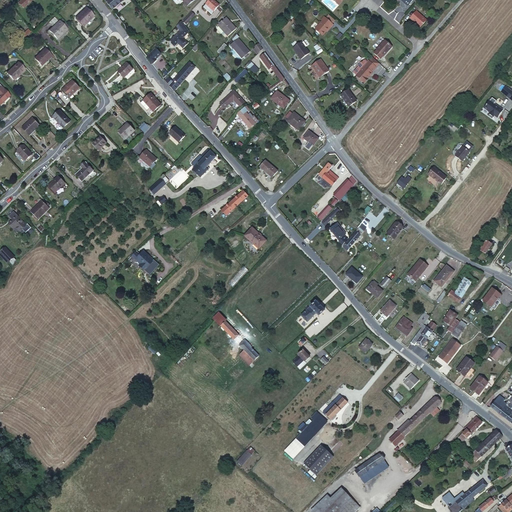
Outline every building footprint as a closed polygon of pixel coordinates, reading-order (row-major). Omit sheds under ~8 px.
[(20,0),(13,8),(17,13),(26,4),(30,0),(20,0)] [(102,0),(110,10),(123,0),(102,0)] [(212,1),(206,5),(213,14),(219,9),(212,1)] [(85,10),(75,20),(81,27),(92,17),(85,10)] [(427,19),(418,10),(411,18),(421,26),(427,19)] [(329,15),(326,17),(333,23),(335,20),(329,15)] [(333,24),(324,16),(321,19),(318,23),(319,24),(315,28),(322,35),(329,27),(330,27),(333,24)] [(190,17),(182,23),(184,26),(192,19),(190,17)] [(235,31),(225,20),(217,27),(227,39),(235,31)] [(58,22),(48,31),(56,40),(66,30),(58,22)] [(180,23),(172,30),(177,35),(173,39),(174,40),(171,44),(175,49),(178,45),(182,50),(187,45),(182,40),(188,34),(180,23)] [(27,29),(19,35),(23,38),(29,32),(27,29)] [(393,46),(385,39),(377,49),(378,49),(384,54),(384,55),(393,46)] [(238,41),(229,48),(235,55),(240,61),(243,59),(245,57),(249,54),(238,41)] [(304,41),(296,47),(304,58),(312,51),(304,41)] [(219,56),(226,48),(224,45),(217,53),(219,56)] [(263,51),(258,45),(253,48),(258,54),(263,51)] [(155,46),(146,55),(151,62),(151,61),(154,59),(161,51),(155,46)] [(384,54),(378,49),(375,52),(381,58),(384,54)] [(43,50),(33,59),(39,65),(49,57),(43,50)] [(286,81),(265,54),(260,59),(269,70),(271,69),(283,83),(286,81)] [(240,61),(235,55),(231,58),(236,63),(240,61)] [(374,57),(370,61),(377,68),(381,63),(374,57)] [(323,59),(314,66),(323,76),(331,71),(323,59)] [(377,68),(369,61),(368,61),(366,59),(364,59),(362,61),(361,61),(358,64),(358,65),(361,69),(362,70),(357,75),(357,76),(365,83),(375,72),(374,71),(377,68)] [(251,62),(247,66),(254,74),(259,69),(251,62)] [(16,64),(5,74),(11,80),(18,73),(20,74),(23,71),(16,64)] [(125,64),(116,72),(122,78),(130,70),(125,64)] [(173,90),(193,70),(188,65),(181,72),(173,81),(168,76),(164,80),(167,84),(173,90)] [(354,71),(357,75),(362,70),(361,69),(358,65),(354,70),(354,71)] [(71,81),(61,90),(68,98),(78,88),(71,81)] [(277,91),(271,98),(283,107),(289,100),(277,91)] [(359,103),(351,91),(344,96),(351,107),(359,103)] [(240,96),(235,92),(226,101),(230,105),(234,102),(240,108),(245,103),(239,97),(240,96)] [(150,93),(142,100),(152,112),(160,105),(150,93)] [(491,97),(486,104),(491,109),(490,110),(494,113),(495,112),(498,114),(504,107),(491,97)] [(243,108),(237,114),(249,128),(255,123),(243,108)] [(58,111),(52,117),(62,127),(68,122),(58,111)] [(294,111),(288,119),(299,128),(306,120),(294,111)] [(30,119),(20,128),(28,136),(37,127),(30,119)] [(145,133),(150,127),(144,122),(139,128),(145,133)] [(125,124),(116,133),(123,140),(131,131),(125,124)] [(174,128),(167,134),(177,144),(183,137),(174,128)] [(310,129),(305,136),(314,143),(319,136),(310,129)] [(92,145),(97,151),(105,144),(100,138),(92,145)] [(471,149),(463,143),(456,152),(463,158),(471,149)] [(21,146),(15,151),(24,161),(30,155),(21,146)] [(145,146),(137,153),(147,163),(154,156),(145,146)] [(205,155),(192,167),(200,176),(208,169),(206,166),(215,157),(208,148),(205,151),(204,149),(202,151),(205,155)] [(36,162),(40,158),(33,151),(31,153),(34,156),(32,158),(36,162)] [(75,175),(82,182),(93,171),(84,162),(80,167),(82,169),(75,175)] [(277,172),(266,162),(260,168),(272,178),(277,172)] [(332,187),(339,179),(329,170),(333,167),(329,163),(319,174),(332,187)] [(445,178),(434,169),(428,176),(439,185),(445,178)] [(413,176),(410,173),(407,176),(404,174),(399,180),(406,185),(413,176)] [(149,185),(153,189),(164,178),(160,174),(149,185)] [(354,174),(350,177),(356,182),(359,179),(354,174)] [(58,176),(47,186),(54,193),(64,183),(58,176)] [(338,190),(344,195),(356,182),(350,177),(338,190)] [(161,186),(154,192),(160,200),(167,193),(161,186)] [(215,216),(221,222),(247,198),(241,191),(215,216)] [(334,198),(330,204),(334,206),(338,201),(334,198)] [(41,202),(30,212),(36,219),(47,209),(41,202)] [(328,205),(322,210),(327,215),(333,209),(328,205)] [(338,207),(323,221),(326,225),(341,211),(338,207)] [(16,217),(10,223),(15,228),(19,232),(24,227),(16,217)] [(340,222),(331,228),(344,244),(348,240),(344,236),(348,233),(340,222)] [(396,223),(387,234),(393,240),(403,229),(396,223)] [(361,227),(344,246),(348,249),(365,231),(361,227)] [(252,228),(245,236),(259,248),(266,240),(252,228)] [(492,245),(483,239),(479,244),(482,246),(480,250),(485,254),(492,245)] [(0,255),(8,264),(15,257),(5,247),(0,251),(0,255)] [(147,258),(139,249),(131,256),(136,261),(134,263),(137,267),(147,258)] [(380,257),(374,251),(372,254),(378,260),(380,257)] [(420,260),(407,275),(415,282),(428,267),(420,260)] [(352,267),(346,274),(356,282),(361,275),(352,267)] [(446,267),(437,277),(445,283),(453,272),(446,267)] [(386,277),(380,285),(384,288),(391,281),(386,277)] [(451,292),(455,294),(464,281),(458,277),(449,290),(451,292)] [(448,296),(459,303),(471,286),(474,288),(475,287),(476,288),(478,284),(466,278),(464,281),(455,294),(451,292),(448,296)] [(372,282),(366,288),(370,292),(376,297),(382,291),(372,282)] [(491,289),(481,302),(490,310),(495,303),(496,304),(501,297),(491,289)] [(325,310),(315,300),(308,307),(307,306),(304,309),(305,310),(301,314),(307,320),(316,312),(319,315),(325,310)] [(390,300),(381,311),(387,316),(396,306),(390,300)] [(212,316),(213,317),(220,324),(225,320),(225,319),(217,311),(212,316)] [(451,326),(449,330),(453,333),(459,325),(456,323),(460,317),(453,312),(445,322),(451,326)] [(414,322),(406,316),(397,327),(408,335),(413,328),(411,326),(414,322)] [(225,320),(220,324),(236,340),(241,336),(225,320)] [(428,328),(424,325),(411,343),(415,346),(417,343),(422,346),(438,326),(432,322),(428,328)] [(462,322),(456,331),(462,336),(468,326),(462,322)] [(307,334),(310,337),(316,332),(313,329),(307,334)] [(298,342),(301,345),(307,340),(304,337),(298,342)] [(258,353),(245,339),(240,343),(243,347),(237,352),(248,363),(258,353)] [(373,345),(365,339),(358,349),(365,355),(373,345)] [(439,356),(447,363),(461,345),(453,339),(439,356)] [(501,353),(495,348),(488,358),(494,363),(501,353)] [(309,356),(303,349),(297,354),(299,355),(293,360),(297,364),(303,360),(304,361),(309,356)] [(185,354),(177,363),(182,366),(189,358),(185,354)] [(326,363),(329,359),(324,354),(321,358),(326,363)] [(466,356),(456,369),(464,375),(475,363),(466,356)] [(372,365),(368,370),(374,374),(377,369),(372,365)] [(411,374),(404,382),(411,389),(419,381),(411,374)] [(480,375),(470,388),(479,396),(484,390),(481,388),(487,381),(480,375)] [(339,394),(321,412),(329,420),(347,402),(339,394)] [(504,395),(493,408),(499,412),(504,417),(511,423),(511,400),(511,402),(504,395)] [(388,440),(394,446),(420,421),(429,413),(432,416),(438,409),(435,406),(440,402),(434,396),(409,420),(408,419),(402,425),(403,426),(388,440)] [(399,411),(394,416),(397,419),(402,414),(399,411)] [(458,438),(462,444),(472,434),(482,424),(476,417),(463,430),(464,432),(458,438)] [(297,433),(292,437),(301,445),(314,432),(311,429),(303,421),(297,427),(300,430),(297,433)] [(480,454),(481,455),(499,439),(501,441),(504,439),(496,430),(476,450),(480,454)] [(328,432),(311,451),(323,462),(341,444),(328,432)] [(299,444),(292,437),(289,440),(296,447),(299,444)] [(503,447),(511,460),(511,448),(508,444),(507,444),(506,444),(505,445),(504,446),(503,447)] [(237,462),(242,466),(252,455),(247,450),(237,462)] [(476,450),(473,453),(479,461),(483,458),(481,455),(480,454),(476,450)] [(358,478),(353,471),(348,474),(357,488),(389,468),(380,454),(368,461),(373,468),(358,478)] [(368,461),(353,471),(358,478),(373,468),(368,461)] [(483,487),(478,481),(462,494),(459,491),(451,498),(447,493),(445,495),(444,494),(441,497),(446,503),(447,501),(449,504),(445,507),(448,511),(456,511),(471,500),(470,497),(483,487)] [(328,500),(315,511),(352,511),(357,508),(342,493),(332,503),(328,500)] [(511,494),(503,502),(497,507),(501,511),(508,511),(511,509),(511,494)] [(478,511),(492,503),(489,499),(476,508),(478,511)]
